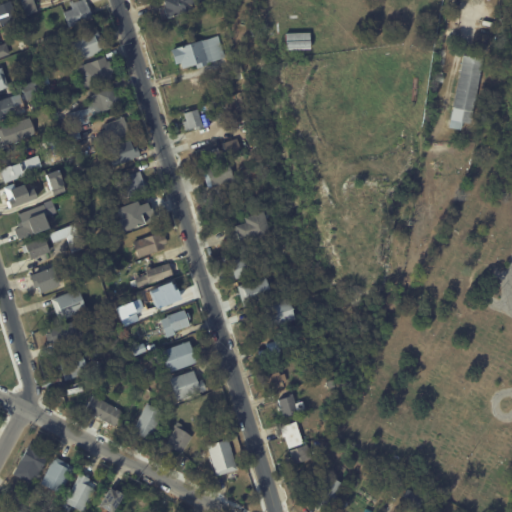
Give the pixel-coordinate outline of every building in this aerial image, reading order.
[(19,0),(24,15),(37,11),(33,0),(19,0)] [(85,0),(87,4),(92,19),(67,28),(62,12),(71,9),(68,1),(72,0),(73,2),(79,0),(85,0)] [(203,0),(204,1),(190,5),(192,9),(167,17),(162,0),(203,0)] [(98,37),(103,50),(75,61),(67,39),(94,28),(98,37)] [(283,34),(308,34),(308,49),(283,49),(283,34)] [(218,59),(204,64),(205,65),(195,68),(194,64),(180,68),(178,63),(173,64),(169,50),(200,40),(200,41),(204,39),(205,40),(217,36),(224,57),(218,59)] [(0,45),(5,43),(8,53),(0,56),(0,45)] [(463,55),(483,59),(470,123),(462,122),(460,130),(449,127),(463,55)] [(106,61),(111,72),(109,73),(111,78),(81,89),(77,78),(81,77),(77,66),(102,56),(105,62),(106,61)] [(0,66),(0,89),(8,86),(0,67),(0,66)] [(76,79),(80,90),(58,98),(55,90),(69,85),(68,82),(76,79)] [(22,93),(20,86),(34,81),(40,96),(25,101),(22,93)] [(101,111),(94,93),(110,87),(113,96),(116,95),(119,104),(109,107),(109,108),(101,111)] [(19,94),(24,112),(0,119),(0,99),(19,94)] [(94,114),(94,115),(88,116),(90,121),(77,123),(76,118),(73,118),(72,112),(75,111),(75,110),(86,108),(86,107),(92,105),(94,114)] [(202,127),(194,130),(193,127),(184,130),(182,122),(185,120),(183,113),(196,109),(202,127)] [(209,124),(209,125),(203,127),(200,115),(206,114),(209,124)] [(102,126),(101,124),(122,116),(124,123),(126,122),(128,127),(126,128),(128,134),(99,145),(96,134),(99,132),(99,130),(103,129),(102,126)] [(0,126),(28,117),(34,135),(0,146),(0,126)] [(77,134),(79,138),(64,143),(61,131),(75,127),(77,134)] [(236,139),(241,153),(226,158),(221,143),(236,138),(236,139)] [(138,154),(139,156),(111,166),(108,158),(111,157),(108,148),(129,141),(131,147),(135,146),(138,154)] [(211,154),(213,160),(199,165),(195,151),(209,146),(211,154)] [(25,170),(26,173),(3,180),(2,176),(5,175),(1,163),(13,160),(12,158),(21,156),(25,170)] [(233,177),(233,179),(207,188),(201,170),(227,161),(233,177)] [(258,172),(250,176),(248,170),(255,166),(258,172)] [(43,174),(51,195),(64,191),(56,169),(43,174)] [(143,182),(146,192),(121,200),(114,179),(140,171),(143,182)] [(2,186),(8,207),(35,198),(29,181),(14,186),(13,183),(2,186)] [(97,193),(94,185),(100,182),(104,190),(97,193)] [(151,206),(153,212),(134,219),(133,218),(127,220),(124,213),(131,211),(129,203),(147,197),(151,206)] [(275,231),(271,222),(275,220),(270,207),(279,204),(289,227),(276,233),(275,231)] [(46,228),(40,206),(15,213),(19,226),(13,228),(15,238),(46,228)] [(262,214),(269,236),(250,242),(248,237),(236,241),(232,226),(243,223),(241,218),(261,212),(262,214)] [(82,248),(74,224),(48,232),(51,242),(66,238),(70,252),(82,248)] [(137,258),(132,242),(159,232),(160,236),(164,235),(167,243),(163,245),(164,248),(137,258)] [(22,243),(26,258),(48,252),(44,237),(22,243)] [(247,275),(233,279),(233,278),(229,279),(225,265),(228,264),(227,262),(241,257),(247,275)] [(149,282),(145,271),(168,263),(173,277),(150,284),(149,282)] [(55,277),(59,285),(38,293),(36,286),(32,288),(28,275),(52,267),(55,277)] [(239,295),(236,286),(264,277),(271,298),(242,307),(239,295)] [(86,310),(58,321),(49,300),(77,289),(86,310)] [(265,329),(261,317),(266,316),(263,307),(288,299),(294,319),(265,329)] [(188,319),(186,320),(188,325),(172,331),(173,335),(165,338),(158,320),(165,317),(165,316),(182,310),(184,314),(186,313),(188,319)] [(70,339),(51,345),(47,329),(72,322),(74,328),(79,326),(82,335),(70,339)] [(130,340),(131,342),(126,344),(127,348),(122,349),(121,345),(124,344),(121,335),(127,333),(130,340)] [(193,356),(195,363),(166,373),(159,352),(188,341),(193,356)] [(264,345),(277,341),(278,345),(287,343),(290,352),(261,360),(258,351),(265,349),(264,345)] [(142,345),(145,351),(132,356),(129,348),(142,343),(142,345)] [(64,381),(57,360),(81,352),(87,367),(81,368),(83,374),(64,381)] [(195,380),(196,382),(201,380),(205,390),(176,401),(168,379),(192,371),(195,380)] [(283,375),(286,382),(281,384),(283,387),(269,391),(266,382),(263,382),(262,377),(277,372),(278,375),(283,374),(283,375)] [(332,380),(334,387),(327,389),(325,382),(332,380)] [(278,404),(277,400),(287,397),(287,395),(291,394),(294,404),(301,402),(304,409),(297,412),(297,413),(282,418),(280,411),(279,411),(277,407),(278,406),(278,404)] [(117,421),(115,427),(84,412),(91,396),(122,412),(117,421)] [(156,426),(148,441),(130,432),(145,404),(163,413),(156,426)] [(302,444),(287,449),(282,435),(281,435),(278,428),(294,422),(302,444)] [(176,427),(178,423),(182,425),(182,426),(193,433),(191,437),(192,438),(181,455),(165,445),(176,427)] [(235,470),(215,476),(206,446),(228,439),(237,470),(235,470)] [(25,480),(11,472),(28,441),(49,453),(31,484),(25,480)] [(306,444),(308,451),(309,451),(312,458),(294,465),(289,451),(306,444)] [(65,462),(74,467),(59,493),(39,482),(54,455),(65,462)] [(330,473),(322,469),(327,460),(335,464),(330,473)] [(86,476),(89,477),(86,483),(95,488),(83,511),(63,500),(78,471),(86,476)] [(343,485),(328,511),(311,503),(326,476),(343,485)] [(114,489),(122,494),(110,511),(108,511),(97,504),(108,487),(112,490),(113,488),(114,489)] [(407,490),(428,500),(422,511),(419,511),(403,504),(406,499),(403,497),(407,490)]
